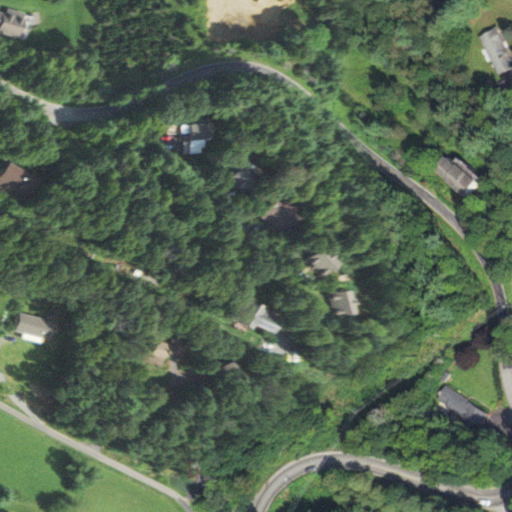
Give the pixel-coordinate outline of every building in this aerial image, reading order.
[(0,35),(22,42),(30,17),(0,7),(0,35)] [(502,76),(511,72),(511,35),(509,27),(486,36),(502,76)] [(193,153),(215,153),(215,140),(224,140),(224,122),(193,122),(193,153)] [(455,169),(485,198),(502,180),(472,151),(455,169)] [(244,177),(261,195),(277,180),(259,162),(244,177)] [(2,187),(30,199),(40,174),(12,163),(2,187)] [(321,215),(295,196),(280,216),(306,235),(321,215)] [(367,265),(351,239),(329,252),(345,278),(367,265)] [(381,290),(356,290),(356,314),(381,314),(381,290)] [(277,329),(280,323),(302,332),(309,316),(263,297),(254,319),(277,329)] [(144,357),(170,368),(177,353),(151,341),(144,357)] [(261,376),(255,360),(233,369),(239,384),(261,376)] [(210,441),(201,460),(225,472),(234,453),(210,441)]
